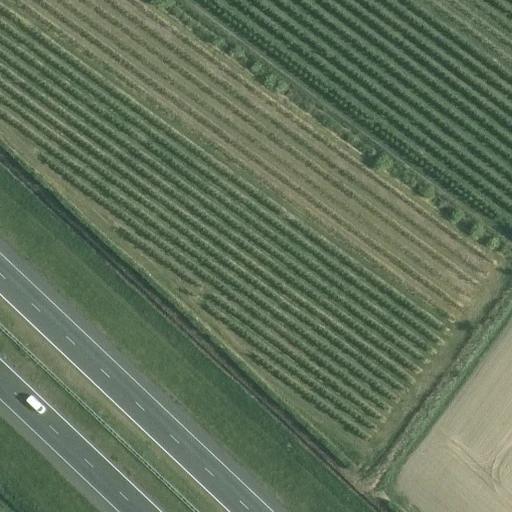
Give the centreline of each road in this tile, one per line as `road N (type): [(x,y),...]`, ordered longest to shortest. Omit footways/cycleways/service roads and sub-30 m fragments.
road 1 (motorway): [(249,511),(0,275)]
road 2 (motorway): [(0,380),(138,511)]
